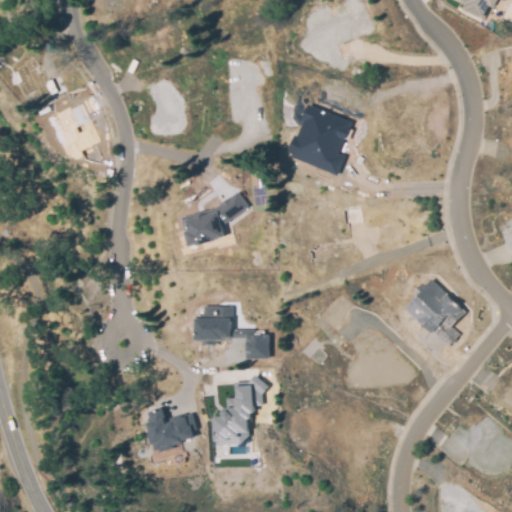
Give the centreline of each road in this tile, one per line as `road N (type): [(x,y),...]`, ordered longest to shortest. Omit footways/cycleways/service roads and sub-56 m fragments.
road 1 (residential): [(65,0),(67,39),(106,86),(125,144),(115,230),(121,343)]
road 2 (residential): [(511,311),(481,276),(459,232),(455,185),(469,103),(452,55),(411,0)]
road 3 (residential): [(397,511),(412,434),(511,311)]
